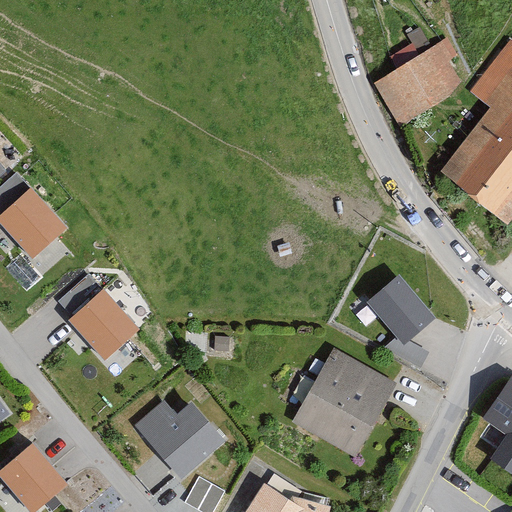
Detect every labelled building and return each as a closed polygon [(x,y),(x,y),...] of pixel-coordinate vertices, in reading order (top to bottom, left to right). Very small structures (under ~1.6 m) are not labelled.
[(511,43),(471,90),(495,110),(446,174),(510,224),(511,221),(511,43)] [(437,48),(376,84),(400,126),(462,90),(437,48)] [(0,203),(26,179),(15,167),(0,181),(0,203)] [(67,229),(30,189),(0,216),(0,224),(33,260),(67,229)] [(66,310),(99,280),(88,269),(56,298),(66,310)] [(435,319),(401,276),(367,303),(401,346),(435,319)] [(140,331),(102,290),(68,320),(106,362),(140,331)] [(399,385),(337,351),(297,423),(359,457),(399,385)] [(511,383),(486,423),(511,439),(497,461),(511,470),(511,383)] [(177,415),(165,401),(135,426),(182,480),(225,442),(191,403),(177,415)] [(0,420),(9,414),(0,402),(0,420)] [(36,511),(68,485),(32,443),(0,470),(0,477),(29,511),(36,511)] [(213,511),(225,492),(199,477),(186,502),(203,511),(213,511)] [(266,487),(249,511),(328,511),(330,507),(278,495),(266,487)]
